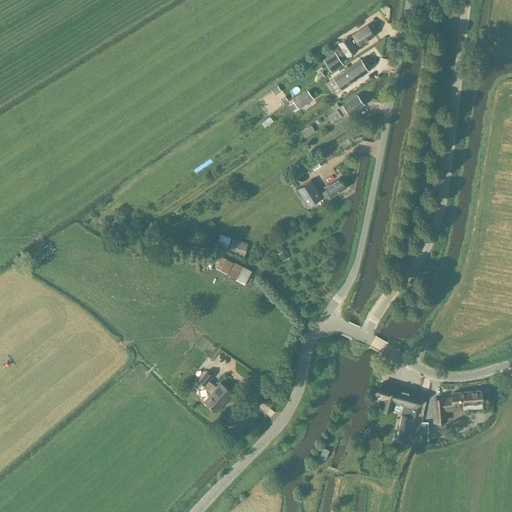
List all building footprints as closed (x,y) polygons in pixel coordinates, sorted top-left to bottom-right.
[(354,45),(358,43),(359,44),(374,34),(367,24),(352,34),(349,37),(348,36),(338,42),(348,56),(357,49),(354,45)] [(325,62),(331,72),(343,64),(337,55),(325,62)] [(360,59),(341,72),(328,82),(333,89),(346,80),(349,84),(369,71),(360,59)] [(308,90),(292,101),(296,107),(312,96),(308,90)] [(357,94),(342,104),(349,115),(364,104),(357,94)] [(339,107),(329,115),(335,121),(344,114),(339,107)] [(305,137),(314,131),(310,125),(301,130),(305,137)] [(315,159),(310,163),(314,169),(320,166),(315,159)] [(326,189),(320,193),(311,179),(296,188),(308,205),(321,197),(323,201),(331,196),(331,197),(347,187),(340,176),(325,186),(326,189)] [(122,220),(118,223),(121,228),(126,225),(122,220)] [(232,237),(228,249),(244,254),(248,243),(232,237)] [(282,251),(277,254),(281,261),(287,257),(283,251),(282,251)] [(215,268),(237,278),(242,266),(221,256),(215,268)] [(242,266),(237,278),(236,280),(244,284),(252,271),(242,266)] [(198,380),(204,385),(208,380),(209,381),(213,376),(206,370),(198,380)] [(203,387),(210,393),(203,401),(216,412),(232,392),(220,382),(216,386),(209,381),(208,380),(204,385),(203,387)] [(383,382),(381,390),(385,391),(381,402),(393,405),(394,401),(405,404),(414,407),(418,392),(408,389),(408,391),(401,389),(402,387),(383,382)] [(452,397),(442,398),(433,398),(435,422),(447,421),(446,410),(461,409),(460,402),(481,401),(480,390),(452,392),(452,397)] [(402,415),(398,436),(408,438),(412,417),(402,415)]
